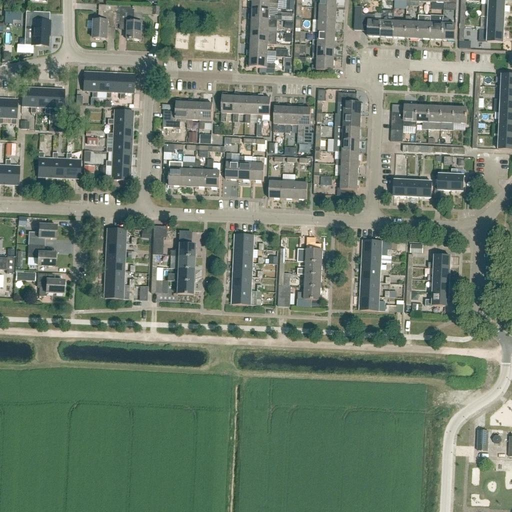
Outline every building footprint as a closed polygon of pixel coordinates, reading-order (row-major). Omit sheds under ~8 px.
[(249,8),(251,8),(252,8),(269,9),(278,10),(278,0),(252,0),(253,3),(249,3),(249,8)] [(293,10),(293,1),(286,0),(285,10),(293,10)] [(319,0),(319,9),(336,10),(336,0),(319,0)] [(118,25),(119,7),(100,6),(99,22),(94,22),(93,40),(107,40),(108,25),(118,25)] [(504,19),(505,7),(489,6),(488,18),(504,19)] [(119,7),(118,25),(128,26),(127,42),(130,42),(133,42),(142,42),(142,32),(144,31),(144,27),(142,26),(143,16),(134,15),(135,9),(121,8),(121,7),(119,7)] [(160,16),(160,8),(152,8),(152,16),(160,16)] [(269,16),(269,9),(252,8),(252,15),(249,15),(249,20),(252,20),(269,21),(278,22),(278,16),(269,16)] [(314,9),(314,21),(319,22),(336,22),(336,10),(319,9),(314,9)] [(42,22),(42,14),(27,13),(25,41),(33,42),(33,47),(48,47),(48,34),(49,34),(50,22),(42,22)] [(292,22),(293,13),(281,13),(281,21),(292,22)] [(380,38),(381,22),(374,22),(375,16),(363,15),(363,17),(362,30),(362,32),(368,32),(368,38),(380,38)] [(393,39),(393,23),(387,23),(387,15),(381,15),(381,22),(380,38),(393,39)] [(429,41),(430,25),(424,24),(424,17),(418,16),(418,24),(417,40),(429,41)] [(417,40),(418,24),(411,24),(411,17),(406,17),(406,24),(405,40),(417,40)] [(443,25),(442,25),(436,25),(436,17),(431,17),(430,25),(429,41),(442,41),(443,25)] [(504,31),(504,19),(488,18),(488,31),(504,31)] [(443,25),(442,41),(454,42),(455,26),(448,26),(448,20),(442,19),(442,25),(443,25)] [(269,28),(269,21),(252,20),(252,27),(248,27),(248,32),(251,32),(268,33),(277,34),(277,28),(269,28)] [(335,35),(336,22),(319,22),(318,34),(335,35)] [(406,24),(393,23),(393,39),(405,40),(406,24)] [(487,43),(487,44),(503,44),(504,31),(488,31),(487,43)] [(268,40),(268,33),(251,32),(251,40),(248,39),(247,44),(251,45),(251,44),(268,45),(276,46),(277,41),(268,40)] [(335,47),(335,35),(318,34),(318,41),(313,41),(312,46),(335,47)] [(267,52),(268,45),(251,44),(251,45),(251,52),(247,51),(247,56),(250,57),(250,56),(267,57),(276,58),(276,52),(267,52)] [(334,60),(335,47),(312,46),(312,59),(317,59),(334,60)] [(267,64),(267,57),(250,56),(250,57),(250,64),(247,63),(246,68),(267,69),(275,70),(276,65),(267,64)] [(333,73),(334,60),(317,59),(317,67),(312,67),(312,72),(333,73)] [(100,93),(101,75),(84,74),(83,92),(92,92),(92,99),(97,99),(97,93),(100,93)] [(117,94),(118,75),(101,75),(100,93),(106,93),(106,100),(111,100),(111,93),(117,94)] [(118,75),(117,94),(120,94),(120,100),(125,100),(125,94),(134,94),(135,76),(118,75)] [(501,89),(511,89),(511,77),(502,77),(501,89)] [(36,108),(37,90),(22,89),(22,107),(31,108),(31,114),(36,114),(36,108)] [(511,102),(511,89),(501,89),(500,102),(511,102)] [(50,109),(51,90),(37,90),(36,108),(45,109),(45,115),(50,115),(50,109)] [(50,109),(59,109),(59,116),(64,116),(65,91),(51,90),(50,109)] [(326,103),(326,91),(318,91),(317,111),(322,111),(323,102),(326,103)] [(234,98),(227,98),(227,94),(222,94),(221,123),(226,123),(227,115),(233,115),(234,115),(234,98)] [(247,98),(246,98),(239,98),(239,95),(234,94),(234,98),(234,115),(233,115),(233,123),(238,124),(238,115),(245,115),(246,115),(247,98)] [(344,116),(361,117),(362,104),(357,104),(357,95),(339,94),(338,104),(345,104),(344,116)] [(258,99),(251,99),(251,95),(246,95),(246,98),(247,98),(246,115),(245,115),(245,124),(250,124),(251,116),(257,116),(258,116),(258,99)] [(263,96),(258,95),(258,99),(258,116),(257,116),(257,125),(262,125),(263,116),(270,117),(271,100),(263,99),(263,96)] [(188,104),(181,104),(181,100),(176,100),(176,113),(164,112),(163,129),(180,130),(180,121),(187,121),(188,121),(188,104)] [(3,119),(12,119),(12,126),(17,126),(18,101),(3,101),(3,119)] [(200,105),(193,104),(194,101),(188,101),(188,104),(188,121),(187,121),(187,130),(192,130),(193,121),(199,122),(200,122),(200,105)] [(200,122),(199,122),(199,130),(204,131),(205,122),(212,122),(213,105),(205,105),(206,101),(200,101),(200,105),(200,122)] [(500,114),(511,114),(511,102),(500,102),(500,114)] [(287,109),(280,109),(280,105),(275,105),(273,134),(279,134),(279,126),(286,126),(287,109)] [(299,109),(298,109),(291,109),(292,106),(287,105),(287,109),(286,126),(285,134),(291,135),(291,126),(298,127),(299,109)] [(298,127),(297,145),(313,145),(314,134),(310,134),(310,127),(311,110),(304,110),(304,106),(299,106),(298,109),(299,109),(298,127)] [(392,107),(392,114),(404,114),(404,120),(404,123),(403,126),(403,128),(415,128),(415,124),(416,124),(417,108),(404,107),(404,108),(392,107)] [(428,131),(429,108),(417,108),(416,124),(422,124),(421,131),(428,131)] [(441,125),(442,109),(429,108),(428,131),(440,132),(440,125),(441,125)] [(454,125),(454,109),(442,109),(441,125),(447,125),(447,132),(452,132),(453,125),(454,125)] [(454,109),(454,125),(466,126),(467,110),(454,109)] [(114,126),(133,126),(133,112),(115,111),(115,121),(108,120),(108,125),(114,126)] [(511,126),(511,114),(500,114),(499,126),(511,126)] [(335,128),(344,129),(360,129),(361,117),(344,116),(336,116),(335,123),(335,128)] [(132,140),(133,126),(114,126),(114,135),(108,134),(107,139),(114,140),(114,139),(132,140)] [(511,138),(511,126),(499,126),(499,138),(511,138)] [(343,141),(360,142),(360,129),(344,129),(343,141)] [(189,133),(189,143),(197,143),(197,134),(189,133)] [(200,144),(211,144),(211,137),(201,136),(200,144)] [(511,151),(511,138),(499,138),(498,151),(511,151)] [(131,154),(132,140),(114,139),(114,140),(113,149),(107,148),(107,153),(113,154),(113,153),(131,154)] [(359,154),(360,142),(343,141),(343,148),(335,148),(335,153),(343,153),(359,154)] [(270,154),(277,155),(277,145),(269,144),(269,151),(270,151),(270,154)] [(39,153),(38,178),(52,179),(53,160),(44,160),(44,153),(39,153)] [(131,168),(131,154),(113,153),(113,154),(113,163),(106,162),(106,167),(113,167),(131,168)] [(359,166),(359,154),(343,153),(342,161),(336,161),(336,165),(342,165),(342,166),(359,166)] [(53,160),(52,179),(66,180),(67,161),(66,161),(58,161),(58,154),(53,154),(53,160)] [(67,161),(66,180),(80,180),(81,162),(72,161),(72,155),(67,154),(66,161),(67,161)] [(227,155),(226,181),(239,182),(239,165),(232,164),(233,155),(227,155)] [(252,165),(244,165),(245,158),(240,157),(239,165),(239,182),(251,182),(252,165)] [(252,165),(251,182),(264,183),(265,166),(257,165),(257,158),(252,158),(252,165)] [(6,167),(5,186),(19,186),(20,168),(11,168),(11,161),(6,161),(5,167),(6,167)] [(208,172),(207,189),(220,190),(220,173),(213,172),(213,161),(207,161),(207,172),(208,172)] [(195,172),(194,189),(207,189),(208,172),(207,172),(200,172),(201,162),(195,162),(195,164),(195,172)] [(183,171),(182,188),(194,189),(195,172),(195,164),(183,164),(182,171),(183,171)] [(183,171),(182,171),(175,171),(175,166),(170,165),(169,187),(182,188),(183,171)] [(358,179),(359,166),(342,166),(342,178),(358,179)] [(130,182),(131,168),(113,167),(112,176),(106,176),(105,181),(130,182)] [(452,177),(451,193),(463,193),(464,177),(457,177),(457,171),(452,171),(451,177),(452,177)] [(452,177),(451,177),(439,176),(438,192),(451,193),(452,177)] [(358,192),(358,179),(342,178),(341,189),(340,189),(338,190),(338,197),(352,197),(352,191),(358,192)] [(406,198),(407,182),(394,181),(394,198),(406,198)] [(419,199),(419,183),(407,182),(406,198),(419,199)] [(282,200),(282,183),(270,183),(269,200),(282,200)] [(294,201),(295,184),(282,183),(282,200),(294,201)] [(419,183),(419,199),(431,200),(432,183),(419,183)] [(295,184),(294,201),(307,201),(308,185),(295,184)] [(26,227),(26,219),(18,218),(18,219),(18,226),(26,227)] [(56,240),(57,227),(39,226),(39,234),(29,234),(28,246),(45,247),(45,240),(56,240)] [(107,244),(125,245),(125,230),(108,229),(107,244)] [(179,234),(178,245),(191,246),(191,234),(179,234)] [(235,250),(253,251),(254,237),(236,236),(235,250)] [(162,256),(163,238),(153,238),(152,256),(162,256)] [(307,251),(321,251),(321,246),(316,245),(316,240),(308,239),(307,251)] [(382,242),(363,241),(363,256),(381,256),(387,257),(387,251),(390,251),(390,243),(382,242)] [(124,258),(125,245),(107,244),(106,258),(124,258)] [(170,252),(170,257),(178,258),(195,258),(195,246),(191,246),(178,245),(178,252),(170,252)] [(422,254),(422,246),(410,245),(409,254),(422,254)] [(55,268),(55,255),(44,254),(45,247),(28,247),(28,259),(38,259),(38,267),(55,268)] [(235,250),(235,264),(253,265),(258,265),(259,259),(263,259),(263,251),(259,251),(253,251),(235,250)] [(300,250),(299,263),(306,263),(306,264),(323,264),(323,251),(321,251),(307,251),(300,250)] [(363,256),(362,270),(380,270),(386,271),(387,265),(391,265),(391,257),(387,257),(381,256),(363,256)] [(428,269),(434,269),(450,270),(451,257),(434,257),(434,264),(428,264),(428,269)] [(124,272),(124,258),(106,258),(106,271),(124,272)] [(194,271),(195,258),(178,258),(178,270),(194,271)] [(252,278),(253,265),(235,264),(234,278),(252,278)] [(298,270),(298,275),(306,275),(306,276),(322,277),(323,265),(323,264),(306,264),(306,271),(298,270)] [(151,282),(162,282),(161,275),(161,269),(156,269),(152,269),(151,282)] [(450,282),(450,270),(434,269),(434,276),(428,276),(428,281),(433,282),(450,282)] [(194,283),(194,271),(178,270),(177,275),(167,275),(166,282),(177,283),(194,283)] [(380,270),(362,270),(361,283),(380,284),(380,270)] [(123,286),(124,272),(106,271),(105,285),(123,286)] [(26,282),(26,273),(16,273),(15,281),(26,282)] [(63,295),(64,282),(50,281),(50,275),(37,275),(37,288),(39,288),(39,297),(46,297),(46,294),(63,295)] [(321,289),(322,277),(306,276),(305,288),(321,289)] [(251,292),(252,278),(234,278),(233,292),(251,292)] [(161,294),(162,282),(151,282),(151,294),(155,294),(161,294)] [(449,295),(450,282),(433,282),(433,294),(449,295)] [(193,296),(194,283),(177,283),(177,295),(193,296)] [(379,298),(380,284),(361,283),(361,297),(379,298)] [(122,300),(123,286),(105,285),(105,300),(122,300)] [(292,288),(279,287),(278,308),(291,309),(292,288)] [(321,302),(321,289),(305,288),(305,295),(300,295),(299,301),(321,302)] [(251,307),(251,292),(233,292),(233,306),(251,307)] [(448,308),(449,295),(433,294),(432,301),(426,301),(425,307),(433,308),(433,307),(448,308)] [(379,303),(379,298),(361,297),(360,312),(378,313),(384,313),(384,306),(385,303),(379,303)] [(478,431),(477,451),(487,452),(488,432),(478,431)]
